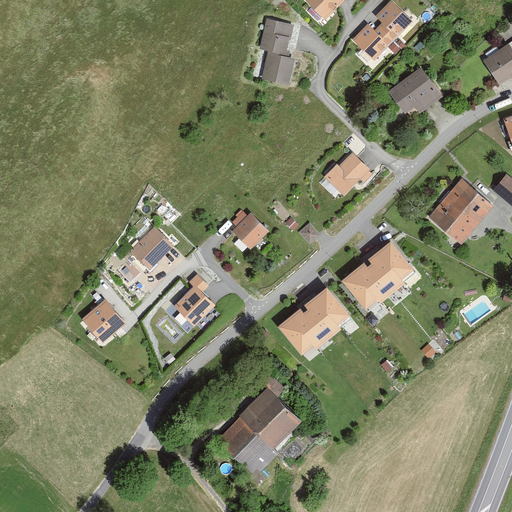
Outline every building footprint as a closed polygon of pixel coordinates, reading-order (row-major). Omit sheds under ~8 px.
[(304,0),(325,20),(345,0),(304,0)] [(414,21),(393,0),(390,0),(374,16),(382,24),(376,31),(368,24),(354,39),(375,60),(414,21)] [(262,81),(289,87),(294,60),(289,59),(290,53),(287,52),(293,28),(266,22),(259,52),(268,54),(262,81)] [(511,44),(485,61),(499,83),(511,74),(511,44)] [(442,99),(421,71),(389,95),(405,115),(414,108),(419,116),(442,99)] [(511,113),(500,118),(511,149),(511,113)] [(336,169),(327,178),(343,194),(366,171),(353,158),(339,172),(336,169)] [(511,184),(507,179),(496,192),(511,206),(511,184)] [(461,184),(433,218),(461,242),(490,208),(461,184)] [(277,223),(258,204),(241,222),(246,228),(239,235),(247,243),(253,236),(259,242),(277,223)] [(150,269),(174,245),(154,225),(130,248),(150,269)] [(310,227),(301,234),(310,244),(318,236),(310,227)] [(409,268),(384,239),(336,280),(361,309),(373,298),(378,303),(402,282),(398,277),(409,268)] [(207,287),(197,277),(189,285),(194,289),(200,294),(207,287)] [(347,312),(320,284),(275,327),(301,354),(312,344),(317,349),(337,330),(333,325),(347,312)] [(200,294),(194,289),(177,306),(194,323),(211,306),(200,294)] [(121,325),(104,305),(86,319),(103,340),(121,325)] [(267,388),(238,416),(271,448),(299,420),(267,388)] [(271,448),(238,416),(218,437),(253,473),(275,452),(271,448)]
